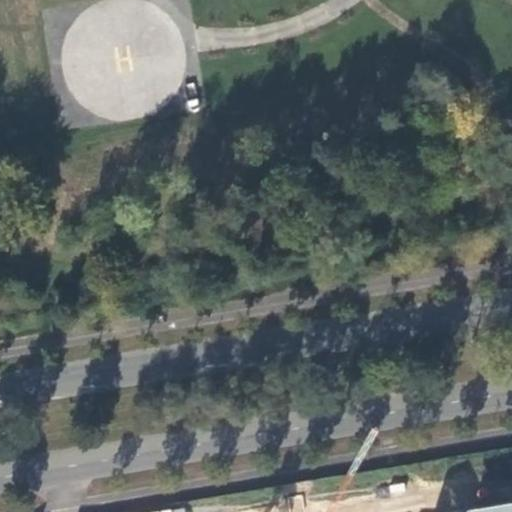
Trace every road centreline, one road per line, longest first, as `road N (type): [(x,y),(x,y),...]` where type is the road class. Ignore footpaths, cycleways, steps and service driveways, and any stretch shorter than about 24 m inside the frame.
road 1 (primary): [(0,477),(511,390)]
road 2 (primary): [(511,304),(0,387)]
